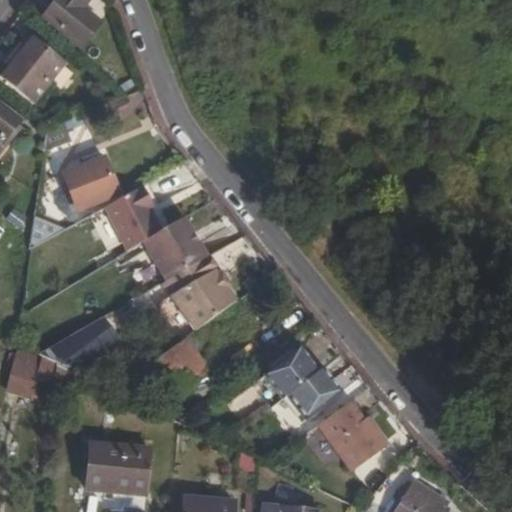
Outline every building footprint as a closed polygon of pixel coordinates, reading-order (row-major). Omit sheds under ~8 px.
[(82,8),(87,0),(60,0),(45,19),(80,48),(100,23),(82,8)] [(52,82),(65,67),(25,33),(0,62),(0,74),(26,96),(44,76),(52,82)] [(0,129),(10,117),(0,108),(0,129)] [(50,123),(49,127),(45,153),(72,142),(64,118),(50,123)] [(81,210),(121,194),(108,160),(67,175),(81,210)] [(138,191),(105,208),(127,252),(143,244),(160,235),(138,191)] [(160,235),(143,244),(164,281),(205,258),(185,221),(160,235)] [(205,258),(164,281),(195,331),(235,303),(208,257),(205,258)] [(150,310),(125,328),(141,350),(150,362),(174,344),(150,310)] [(103,320),(78,340),(90,357),(96,364),(109,354),(121,345),(103,320)] [(189,405),(218,384),(185,338),(175,346),(157,359),(189,405)] [(15,346),(8,349),(4,392),(56,405),(59,364),(40,355),(17,344),(15,346)] [(80,363),(86,371),(113,388),(117,390),(151,364),(157,359),(175,346),(174,344),(150,362),(141,350),(131,356),(128,353),(115,362),(109,354),(96,364),(90,357),(80,363)] [(304,422),(343,394),(333,382),(327,386),(320,377),(302,353),(267,380),(292,413),(295,411),(304,422)] [(76,373),(59,364),(56,405),(56,406),(74,403),(76,373)] [(326,373),(320,377),(327,386),(333,382),(326,373)] [(355,474),(392,447),(378,430),(374,433),(368,425),(353,405),(320,427),(355,474)] [(373,422),(368,425),(374,433),(378,430),(373,422)] [(94,446),(90,490),(109,492),(112,448),(94,446)] [(154,452),(112,448),(109,492),(128,494),(127,504),(150,506),(154,452)] [(449,511),(451,509),(418,487),(402,511),(449,511)] [(237,511),(238,505),(189,501),(188,511),(237,511)]
